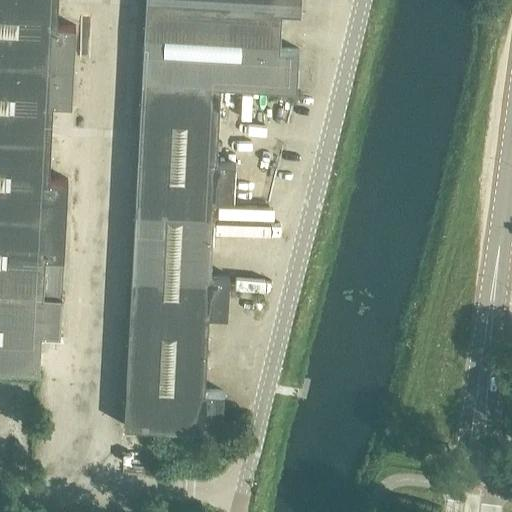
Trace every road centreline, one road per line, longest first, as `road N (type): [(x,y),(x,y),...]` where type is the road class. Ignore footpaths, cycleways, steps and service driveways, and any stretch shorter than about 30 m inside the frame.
road 1 (unclassified): [(239,494),(347,0)]
road 2 (unclassified): [(84,498),(104,0)]
road 3 (tertiary): [(511,150),(471,511)]
road 4 (unclassified): [(84,498),(239,494)]
